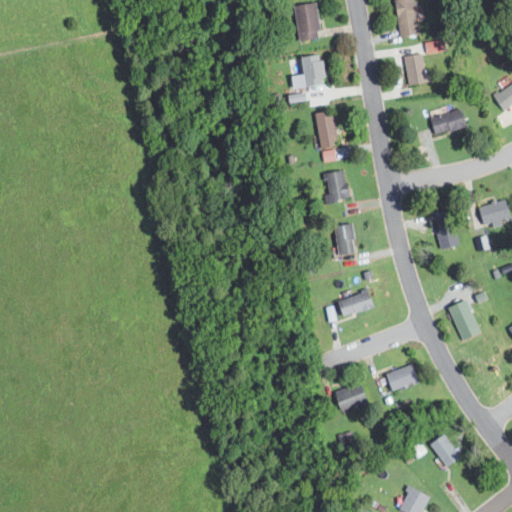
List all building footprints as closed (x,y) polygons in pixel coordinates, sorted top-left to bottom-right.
[(416,33),(412,0),(392,0),(395,35),(416,33)] [(292,3),(295,39),(317,37),(314,1),(292,3)] [(423,52),(442,51),(441,40),(422,40),(423,52)] [(425,80),(419,51),(401,55),(407,83),(425,80)] [(321,82),(318,53),(298,55),(300,84),(321,82)] [(500,109),(511,101),(511,80),(490,95),(500,109)] [(462,125),(457,108),(426,117),(432,134),(462,125)] [(335,141),(328,109),(311,113),(318,145),(335,141)] [(320,149),(321,161),(333,160),(333,148),(320,149)] [(322,171),(324,200),(345,198),(343,169),(322,171)] [(489,226),(499,224),(498,218),(507,217),(504,199),(475,204),(479,223),(489,221),(489,226)] [(329,225),(335,254),(354,250),(347,221),(329,225)] [(456,244),(453,228),(434,231),(437,248),(456,244)] [(332,299),(338,316),(371,306),(366,289),(332,299)] [(457,339),(476,333),(466,298),(446,304),(457,339)] [(381,372),(385,389),(415,381),(410,363),(381,372)] [(337,410),(366,399),(359,382),(331,393),(337,410)] [(457,454),(440,432),(426,443),(444,465),(457,454)] [(404,462),(425,454),(420,442),(407,447),(409,453),(402,456),(404,462)] [(401,511),(417,511),(426,495),(407,486),(396,510),(401,511)]
